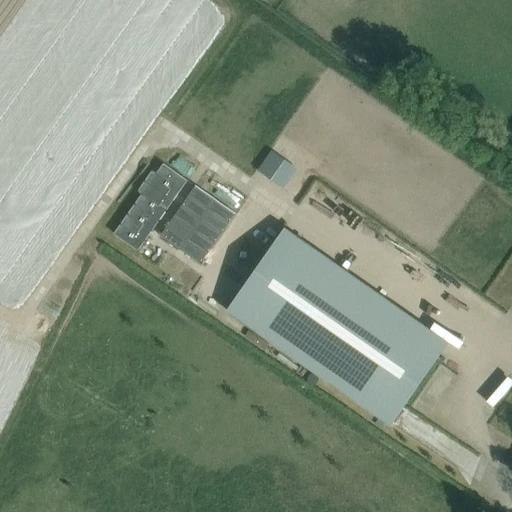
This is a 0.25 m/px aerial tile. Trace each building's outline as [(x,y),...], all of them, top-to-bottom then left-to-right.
[(273,150),(259,170),(278,184),(292,164),(273,150)] [(141,198),(114,237),(137,254),(185,184),(162,167),(155,175),(152,172),(138,193),(141,198)] [(237,214),(195,187),(158,238),(202,266),(237,214)] [(497,291),(502,273),(406,209),(386,241),(382,252),(383,259),(384,268),(389,269),(406,281),(397,295),(395,300),(388,301),(388,307),(413,305),(418,287),(437,285),(449,266),(452,294),(450,301),(443,301),(443,304),(436,314),(448,313),(449,324),(443,325),(444,335),(439,342),(459,348),(497,291)] [(227,309),(392,424),(438,358),(273,243),(227,309)] [(166,254),(159,263),(191,286),(198,277),(166,254)] [(484,371),(468,392),(476,398),(493,378),(484,371)]
